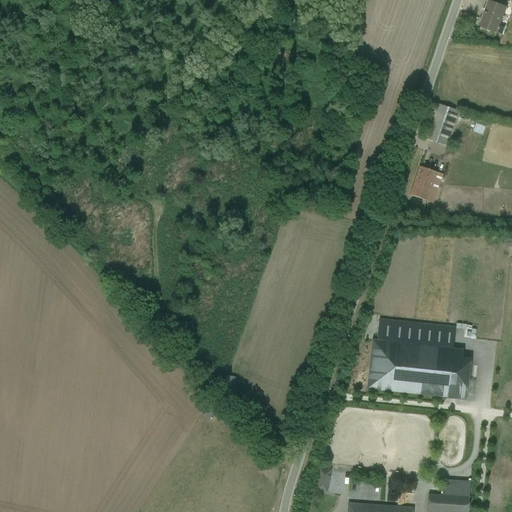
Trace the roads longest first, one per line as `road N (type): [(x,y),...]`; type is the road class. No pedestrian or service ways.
road 1 (unclassified): [(283,511),(459,0)]
road 2 (track): [(320,396),(511,415)]
